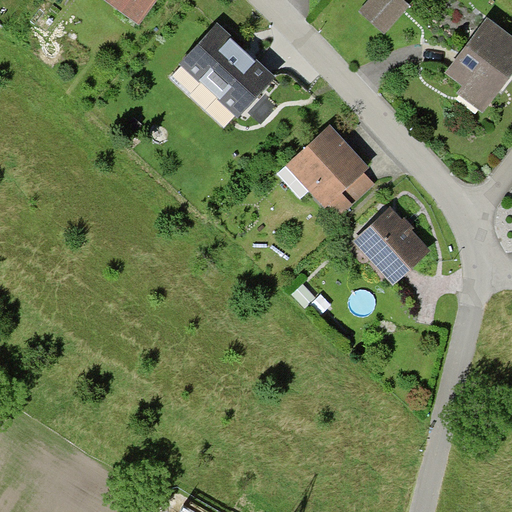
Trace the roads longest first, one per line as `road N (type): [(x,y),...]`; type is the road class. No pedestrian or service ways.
road 1 (residential): [(464,219),(442,185),(262,0)]
road 2 (residential): [(414,511),(472,262)]
